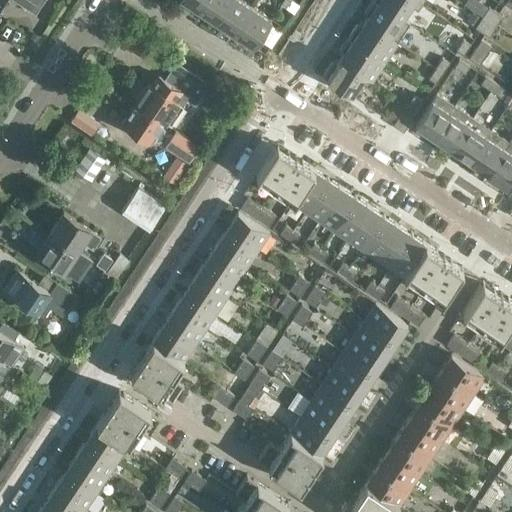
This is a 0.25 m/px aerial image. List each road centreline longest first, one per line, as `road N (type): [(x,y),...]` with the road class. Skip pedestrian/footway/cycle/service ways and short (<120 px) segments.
road 1 (residential): [(315,511),(498,232)]
road 2 (residential): [(108,371),(288,100)]
road 3 (residential): [(498,232),(288,100)]
road 4 (unclassified): [(0,159),(107,0)]
road 5 (residential): [(250,465),(108,371)]
road 6 (residential): [(14,511),(108,371)]
